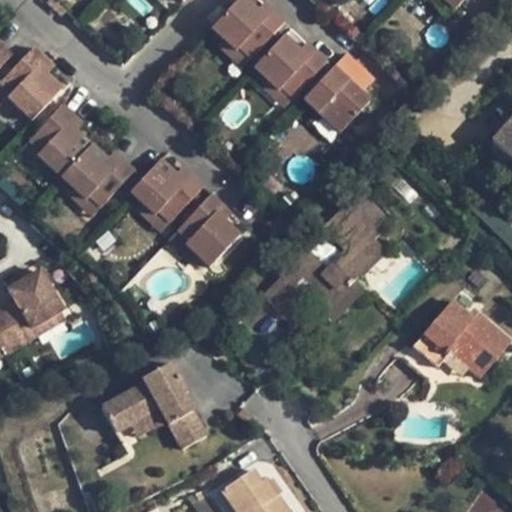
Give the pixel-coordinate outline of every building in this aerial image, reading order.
[(257,11),(245,0),(238,0),(211,29),(223,39),(237,52),(239,49),(251,60),(285,23),(272,11),(265,19),(257,11)] [(427,0),(448,18),(455,9),(445,0),(427,0)] [(445,0),(455,9),(463,0),(445,0)] [(264,3),(257,11),(265,19),(272,11),(264,3)] [(284,36),(254,69),(265,79),(278,92),(281,89),(293,100),(328,62),(315,51),(308,58),(299,50),(284,36)] [(223,39),(217,46),(242,69),(251,60),(239,49),(237,52),(223,39)] [(299,50),(308,58),(315,51),(306,43),(299,50)] [(0,69),(12,56),(0,44),(0,69)] [(33,48),(0,83),(0,86),(10,96),(7,98),(21,112),(32,122),(63,89),(47,75),(39,67),(46,60),(33,48)] [(346,55),(303,100),(318,113),(340,133),(370,102),(361,93),(366,89),(358,81),(366,73),(346,55)] [(46,60),(39,67),(47,75),(54,68),(46,60)] [(358,81),(366,89),(373,81),(366,73),(358,81)] [(284,109),(293,100),(281,89),(278,92),(265,79),(259,85),(284,109)] [(511,96),(511,119),(492,143),(511,160),(508,162),(511,165),(511,163),(511,81),(504,90),(511,96)] [(10,96),(0,86),(0,102),(16,117),(21,112),(7,98),(10,96)] [(62,106),(28,143),(40,154),(37,156),(51,170),(61,179),(91,146),(77,132),(68,124),(74,117),(62,106)] [(330,144),(340,133),(318,113),(309,123),(330,144)] [(74,117),(68,124),(77,132),(84,125),(74,117)] [(40,154),(28,143),(21,151),(46,175),(51,170),(37,156),(40,154)] [(91,146),(61,179),(72,189),(86,202),(89,199),(100,209),(135,171),(122,160),(115,168),(107,160),(91,146)] [(107,160),(115,168),(122,160),(114,152),(107,160)] [(160,161),(130,193),(142,204),(155,216),(157,214),(169,224),(204,188),(191,176),(184,184),(175,175),(160,161)] [(184,184),(191,176),(183,168),(175,175),(184,184)] [(92,218),(100,209),(89,199),(86,202),(72,189),(67,194),(92,218)] [(309,252),(263,299),(283,319),(303,298),(305,301),(316,288),(323,295),(340,313),(361,291),(353,284),(345,275),(352,268),(360,277),(366,271),(368,273),(380,261),(378,259),(384,252),(371,240),(391,221),(361,192),(328,226),(335,232),(329,238),(345,254),(328,272),(309,252)] [(211,195),(177,232),(188,243),(185,245),(198,257),(210,268),(240,236),(225,222),(216,214),(224,206),(211,195)] [(136,209),(161,233),(169,224),(157,214),(155,216),(142,204),(136,209)] [(232,214),(224,206),(216,214),(225,222),(232,214)] [(328,226),(322,232),(329,238),(335,232),(328,226)] [(188,243),(177,232),(169,240),(193,263),(198,257),(185,245),(188,243)] [(353,284),(360,277),(352,268),(345,275),(353,284)] [(0,349),(2,348),(7,356),(37,337),(32,329),(60,312),(63,310),(39,270),(8,290),(14,301),(0,309),(0,349)] [(340,313),(323,295),(313,305),(330,323),(340,313)] [(452,301),(402,360),(426,381),(444,362),(450,354),(468,370),(480,379),(511,343),(473,310),(468,315),(452,301)] [(60,312),(32,329),(37,337),(65,320),(60,312)] [(450,354),(444,362),(462,377),(468,370),(450,354)] [(145,385),(102,408),(116,434),(128,427),(159,410),(166,422),(182,450),(206,437),(183,396),(187,393),(171,365),(143,380),(145,385)] [(254,419),(243,409),(236,416),(247,427),(254,419)] [(166,422),(159,410),(128,427),(135,439),(166,422)] [(252,471),(213,497),(222,511),(287,511),(265,480),(260,483),(252,471)]
